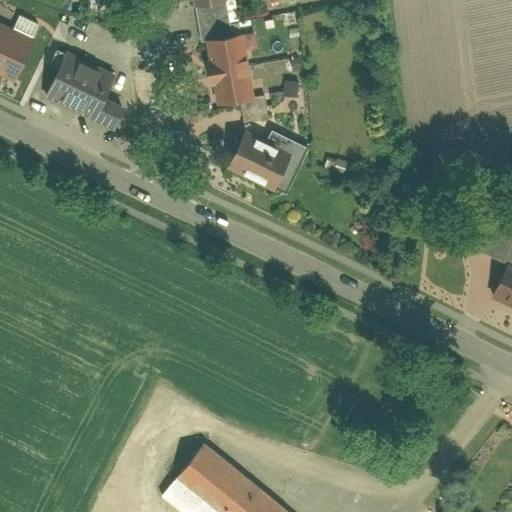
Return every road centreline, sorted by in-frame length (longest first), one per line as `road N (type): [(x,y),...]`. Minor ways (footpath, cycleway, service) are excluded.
road 1 (tertiary): [(155,196),(511,368)]
road 2 (residential): [(155,196),(166,157),(140,0)]
road 3 (tertiary): [(0,123),(155,196)]
